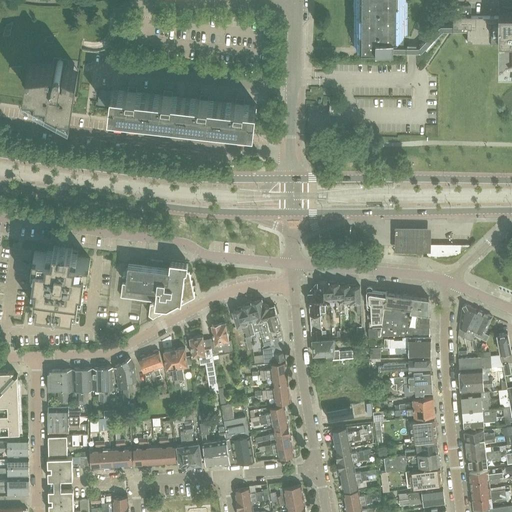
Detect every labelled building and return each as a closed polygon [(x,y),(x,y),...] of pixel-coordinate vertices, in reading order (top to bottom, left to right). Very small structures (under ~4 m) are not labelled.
[(404,46),(404,36),(407,36),(406,0),(352,0),(353,46),(379,46),(379,55),(379,54),(403,54),(403,55),(404,55),(404,51),(404,46)] [(511,11),(499,12),(499,15),(454,15),(454,25),(439,25),(436,29),(418,46),(404,46),(404,51),(421,51),(436,36),(443,30),(452,30),(468,30),(468,31),(470,31),(470,41),(493,41),(511,40),(511,65),(511,66),(508,67),(508,68),(511,67),(511,11)] [(13,21),(6,25),(2,37),(10,36),(13,21)] [(56,34),(45,37),(45,42),(53,43),(56,34)] [(36,94),(60,106),(71,112),(71,111),(72,112),(76,82),(78,69),(62,62),(62,61),(61,61),(60,60),(59,60),(58,61),(57,61),(57,62),(55,66),(53,66),(54,62),(55,62),(28,65),(24,89),(29,90),(36,94)] [(22,66),(10,67),(9,73),(20,74),(22,66)] [(112,88),(99,87),(98,103),(110,104),(109,110),(110,111),(110,110),(123,112),(125,112),(143,114),(145,114),(148,115),(166,117),(182,118),(218,123),(253,127),(254,127),(257,104),(244,103),(245,98),(239,97),(239,96),(236,96),(236,102),(220,100),(209,99),(209,94),(203,93),(203,92),(200,92),(200,98),(184,96),(172,95),(173,90),(167,89),(167,88),(164,88),(163,94),(148,92),(137,91),(137,86),(131,85),(131,84),(128,84),(128,90),(112,88)] [(342,105),(330,103),(329,113),(341,115),(342,105)] [(432,227),(395,227),(395,246),(395,251),(421,251),(432,251),(432,227)] [(67,246),(60,245),(54,244),(54,248),(48,247),(48,253),(34,251),(33,260),(36,261),(34,279),(37,280),(34,298),(37,298),(35,312),(47,313),(48,322),(56,321),(58,311),(74,313),(75,303),(78,304),(80,290),(81,285),(84,286),(86,267),(89,267),(90,258),(77,257),(78,251),(72,251),(73,247),(67,246)] [(447,244),(431,244),(428,244),(428,250),(428,255),(435,256),(442,256),(444,257),(446,257),(449,256),(451,256),(454,255),(456,254),(460,253),(462,252),(464,250),(466,249),(468,247),(470,244),(455,244),(447,244)] [(157,266),(129,262),(127,282),(123,282),(121,296),(142,298),(154,300),(154,302),(150,303),(149,314),(153,317),(182,301),(182,302),(181,303),(195,296),(189,271),(184,270),(185,262),(158,259),(157,266)] [(328,281),(318,281),(318,286),(316,288),(319,290),(320,312),(325,312),(324,302),(330,302),(329,299),(328,281)] [(340,313),(339,283),(339,282),(334,283),(334,281),(328,281),(329,299),(335,299),(336,313),(340,313)] [(344,283),(339,283),(340,313),(345,312),(344,303),(350,302),(350,300),(350,284),(350,283),(344,284),(344,283)] [(357,314),(362,314),(360,285),(354,286),(354,284),(350,284),(350,300),(350,302),(356,302),(357,314)] [(326,336),(326,330),(321,330),(320,312),(319,290),(316,288),(313,291),(309,292),(310,323),(311,330),(312,337),(326,336)] [(372,336),(380,336),(385,291),(383,293),(376,293),(376,292),(375,292),(374,291),(373,292),(372,292),(372,293),(372,294),(372,300),(371,300),(371,314),(372,336)] [(386,291),(385,291),(380,336),(430,335),(429,327),(419,326),(408,325),(412,295),(386,291)] [(419,326),(429,327),(429,313),(429,297),(412,295),(408,325),(419,326)] [(252,300),(252,302),(257,318),(262,336),(264,345),(271,343),(271,344),(274,344),(272,337),(270,327),(264,307),(267,304),(264,302),(262,297),(252,300)] [(251,320),(257,318),(252,302),(251,302),(250,301),(247,302),(247,304),(242,305),(251,335),(255,334),(251,320)] [(459,334),(463,335),(467,327),(468,327),(476,308),(466,303),(463,305),(459,334)] [(283,335),(274,304),(270,305),(267,304),(264,307),(270,327),(272,337),(274,344),(271,344),(272,345),(269,347),(263,348),(264,361),(285,359),(283,335)] [(253,347),(251,335),(242,305),(242,306),(237,307),(238,309),(233,310),(237,326),(243,324),(243,331),(245,331),(246,336),(245,336),(249,348),(253,347)] [(484,312),(476,308),(468,327),(467,327),(463,335),(472,340),(473,349),(477,349),(475,339),(474,338),(475,335),(473,334),(484,312)] [(484,332),(492,315),(484,312),(473,334),(475,335),(481,338),(486,340),(489,335),(484,332)] [(214,337),(211,337),(213,352),(213,353),(213,355),(236,351),(235,347),(233,347),(232,339),(229,340),(226,322),(221,323),(221,322),(218,323),(217,322),(214,323),(213,324),(212,324),(214,337)] [(500,355),(502,365),(503,370),(504,370),(505,374),(510,373),(507,357),(506,356),(506,355),(511,355),(510,349),(511,349),(508,332),(497,334),(500,355)] [(218,388),(213,355),(213,353),(213,352),(211,337),(204,338),(203,334),(190,336),(193,357),(199,356),(200,364),(206,363),(211,392),(219,391),(218,388)] [(394,347),(430,346),(430,336),(402,337),(402,339),(393,340),(393,338),(384,338),(384,347),(394,347)] [(334,349),(333,338),(313,339),(313,341),(312,342),(312,346),(314,346),(314,354),(327,353),(327,355),(334,355),(334,359),(347,357),(353,357),(353,350),(339,350),(339,349),(334,349)] [(185,346),(175,348),(179,378),(185,377),(183,365),(188,364),(185,346)] [(430,356),(430,346),(394,347),(395,352),(408,351),(409,356),(430,356)] [(380,347),(370,347),(370,348),(371,358),(381,358),(380,347)] [(179,378),(175,348),(164,350),(167,368),(172,367),(175,388),(180,387),(179,378)] [(154,353),(150,354),(159,379),(163,377),(159,366),(164,364),(159,350),(158,350),(157,349),(154,350),(154,353)] [(264,361),(263,353),(258,353),(258,356),(254,356),(255,362),(264,361)] [(154,380),(159,379),(150,354),(145,355),(143,354),(141,355),(140,357),(140,358),(145,371),(151,369),(154,380)] [(491,366),(502,365),(500,355),(491,356),(459,357),(459,368),(491,366)] [(131,357),(122,362),(126,370),(129,391),(130,391),(134,390),(132,381),(137,380),(135,365),(131,357)] [(431,367),(430,358),(408,358),(409,362),(407,362),(383,363),(383,366),(378,366),(379,370),(409,369),(409,368),(424,367),(424,368),(431,367)] [(287,371),(285,361),(271,362),(271,368),(260,370),(260,374),(287,371)] [(126,370),(122,362),(114,366),(117,374),(119,387),(124,386),(125,395),(130,395),(130,391),(129,391),(126,370)] [(13,373),(15,370),(10,370),(5,366),(3,368),(0,368),(0,386),(2,388),(4,389),(0,393),(0,417),(1,432),(21,432),(21,433),(23,433),(21,384),(23,382),(19,378),(19,374),(16,376),(15,374),(13,373)] [(104,400),(103,366),(93,367),(94,389),(99,389),(99,400),(104,400)] [(112,366),(103,366),(104,400),(109,400),(108,388),(113,388),(112,366)] [(491,371),(491,366),(459,368),(460,376),(482,375),(482,371),(491,371)] [(82,367),(73,367),(74,389),(79,389),(79,404),(84,403),(82,367)] [(91,367),(82,367),(84,403),(88,403),(88,389),(92,389),(91,367)] [(48,371),(48,389),(59,388),(59,400),(64,400),(63,368),(50,368),(48,371)] [(71,368),(63,368),(64,400),(68,400),(68,390),(72,390),(71,368)] [(431,381),(431,370),(422,371),(422,369),(408,370),(409,375),(393,376),(394,383),(397,383),(431,381)] [(288,381),(287,371),(260,374),(261,378),(273,377),(273,383),(288,381)] [(483,378),(482,375),(460,376),(460,383),(492,381),(492,377),(483,378)] [(263,394),(289,391),(288,381),(273,383),(274,388),(262,390),(263,394)] [(432,390),(431,381),(397,383),(397,389),(415,388),(416,393),(423,393),(423,391),(432,390)] [(460,383),(460,391),(484,390),(483,386),(492,386),(492,381),(460,383)] [(507,389),(502,389),(498,389),(499,398),(508,397),(507,389)] [(290,401),(289,391),(263,394),(263,398),(275,397),(276,403),(290,401)] [(461,402),(490,399),(489,395),(489,391),(480,392),(461,394),(461,402)] [(434,405),(433,396),(422,397),(412,397),(413,402),(399,403),(399,409),(434,405)] [(508,397),(499,398),(500,407),(504,406),(510,406),(508,399),(508,397)] [(491,408),(490,399),(461,402),(462,410),(482,408),(491,408)] [(254,460),(250,435),(249,436),(246,416),(235,417),(233,408),(232,401),(231,402),(226,402),(225,400),(221,400),(221,403),(223,414),(231,462),(254,460)] [(193,412),(199,411),(197,403),(183,405),(184,413),(193,412)] [(259,420),(260,419),(286,415),(286,410),(287,409),(286,405),(285,404),(269,407),(270,412),(265,413),(265,414),(260,415),(258,415),(259,420)] [(348,405),(328,408),(329,419),(350,416),(348,405)] [(434,415),(434,405),(399,409),(400,414),(415,413),(416,417),(434,415)] [(69,406),(48,406),(48,415),(69,414),(69,415),(80,415),(80,410),(74,410),(74,411),(69,411),(69,406)] [(496,411),(491,412),(491,408),(482,408),(462,410),(463,418),(496,415),(496,411)] [(373,411),(374,421),(380,420),(384,420),(383,410),(373,411)] [(199,412),(200,423),(206,463),(217,462),(213,439),(208,440),(207,432),(210,432),(208,421),(207,411),(199,412)] [(185,420),(185,421),(186,431),(191,464),(202,463),(199,442),(194,443),(192,430),(194,429),(193,424),(193,419),(194,419),(193,412),(184,413),(185,420)] [(69,414),(48,415),(48,423),(80,423),(80,415),(69,415),(69,414)] [(231,462),(223,414),(218,415),(221,439),(217,439),(221,462),(231,462)] [(286,415),(260,419),(261,424),(267,423),(267,424),(273,423),(273,427),(288,425),(288,424),(290,423),(289,419),(287,418),(286,415)] [(497,420),(496,415),(463,418),(464,427),(484,425),(483,421),(497,420)] [(100,429),(109,429),(108,419),(100,419),(100,420),(100,429)] [(380,420),(374,421),(377,442),(383,441),(380,420)] [(410,442),(437,439),(435,420),(408,423),(410,442)] [(48,423),(49,432),(69,432),(69,428),(80,428),(80,423),(48,423)] [(269,434),(263,435),(264,439),(275,437),(290,435),(288,425),(273,427),(274,432),(269,433),(269,434)] [(332,435),(334,435),(335,440),(361,435),(360,431),(348,433),(347,427),(333,429),(332,431),(332,435)] [(483,429),(464,431),(465,440),(494,436),(494,433),(483,434),(483,429)] [(116,447),(111,448),(112,465),(122,464),(121,439),(120,431),(116,432),(116,443),(115,443),(116,447)] [(180,465),(191,464),(186,431),(181,431),(183,445),(177,445),(180,465)] [(48,435),(49,445),(68,445),(67,434),(48,435)] [(271,444),(265,445),(266,449),(292,445),(291,441),(293,439),(292,435),(290,435),(275,437),(276,442),(271,443),(271,444)] [(361,440),(361,435),(335,440),(335,444),(334,445),(335,449),(336,450),(337,450),(351,448),(350,442),(361,440)] [(0,445),(29,445),(29,436),(9,436),(9,440),(0,440),(0,445)] [(159,445),(155,445),(156,462),(166,461),(164,436),(159,436),(159,441),(159,445)] [(168,436),(164,436),(166,461),(176,461),(175,444),(170,444),(170,440),(168,440),(168,436)] [(495,441),(494,436),(465,440),(466,449),(485,446),(485,442),(495,441)] [(135,463),(145,463),(144,437),(139,437),(139,442),(139,446),(134,447),(135,463)] [(155,445),(150,446),(149,441),(148,437),(144,437),(145,463),(156,462),(155,445)] [(125,438),(121,439),(122,464),(133,464),(132,446),(126,447),(126,443),(125,443),(125,438)] [(95,449),(90,449),(91,466),(102,466),(100,440),(96,440),(96,444),(95,444),(95,449)] [(102,466),(112,465),(111,448),(106,448),(106,444),(105,444),(105,440),(100,440),(102,466)] [(405,454),(438,451),(437,441),(417,444),(417,448),(405,449),(405,454)] [(29,454),(29,445),(0,445),(0,450),(9,450),(9,455),(29,454)] [(49,445),(49,456),(68,456),(68,445),(49,445)] [(292,445),(266,449),(267,454),(273,453),(273,454),(279,453),(279,457),(294,455),(294,454),(296,453),(295,449),(293,448),(292,445)] [(378,447),(379,457),(387,456),(386,446),(378,447)] [(486,451),(485,446),(466,449),(467,457),(500,454),(500,450),(486,451)] [(370,449),(352,452),(351,448),(337,450),(338,460),(368,455),(368,453),(370,453),(370,449)] [(387,456),(379,457),(378,457),(380,472),(381,472),(387,471),(440,464),(438,451),(405,454),(387,456)] [(501,459),(500,454),(467,457),(468,466),(487,464),(487,460),(501,459)] [(48,479),(51,479),(51,483),(61,483),(61,478),(73,478),(73,455),(68,456),(49,456),(48,456),(48,467),(48,479)] [(89,466),(88,455),(80,455),(81,467),(89,466)] [(369,458),(368,455),(338,460),(340,470),(355,468),(354,462),(365,460),(365,459),(369,458)] [(0,465),(29,465),(29,456),(9,456),(9,457),(9,458),(0,458),(0,465)] [(9,474),(29,474),(29,465),(0,465),(0,470),(9,470),(9,474)] [(442,482),(440,468),(440,466),(406,470),(408,487),(442,482)] [(355,468),(340,470),(339,471),(340,475),(341,475),(342,480),(378,474),(377,469),(361,472),(361,471),(356,472),(355,468)] [(488,469),(469,471),(470,480),(499,477),(503,476),(502,471),(488,473),(488,469)] [(390,490),(387,471),(381,472),(383,491),(390,490)] [(378,477),(378,474),(342,480),(342,484),(341,485),(342,488),(343,489),(344,490),(358,488),(357,482),(363,481),(363,480),(378,477)] [(0,485),(29,485),(29,476),(9,476),(9,479),(0,479),(0,485)] [(499,481),(499,477),(470,480),(471,488),(490,486),(490,482),(499,481)] [(49,511),(51,511),(72,510),(74,510),(74,488),(61,488),(61,483),(51,483),(51,488),(49,489),(49,507),(49,511)] [(285,493),(277,494),(278,499),(303,495),(301,484),(284,487),(285,493)] [(29,494),(29,485),(0,485),(0,491),(9,491),(9,494),(29,494)] [(399,495),(400,500),(443,494),(442,485),(422,488),(422,492),(399,495)] [(491,490),(490,486),(471,488),(472,497),(511,492),(510,489),(505,490),(505,488),(491,490)] [(250,487),(235,489),(237,499),(263,495),(262,491),(251,493),(250,487)] [(344,493),(343,494),(344,498),(345,498),(346,502),(372,498),(371,493),(365,494),(365,493),(360,494),(359,489),(344,492),(344,493)] [(472,497),(473,507),(492,504),(492,500),(506,498),(511,498),(511,492),(472,497)] [(445,503),(443,494),(400,500),(401,505),(424,502),(424,506),(445,503)] [(102,502),(103,507),(129,505),(128,495),(113,496),(114,502),(102,502)] [(237,499),(239,509),(253,507),(252,501),(263,499),(263,495),(237,499)] [(303,495),(278,499),(279,503),(279,505),(281,504),(287,503),(288,508),(305,505),(303,495)] [(373,502),(372,498),(346,502),(346,507),(345,508),(346,511),(349,511),(362,510),(361,504),(373,502)] [(81,510),(89,510),(88,499),(80,499),(81,510)] [(474,511),(511,511),(511,503),(492,506),(474,509),(474,511)]
